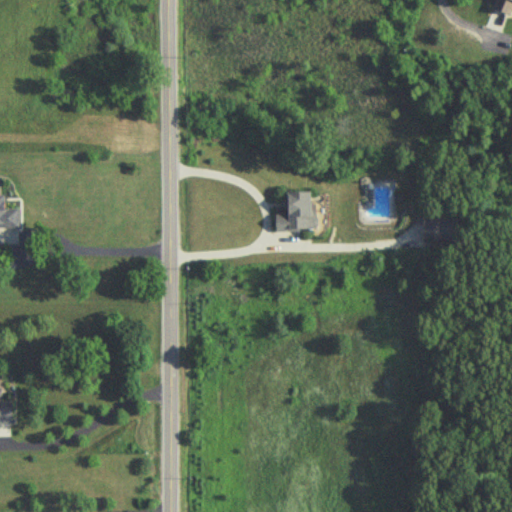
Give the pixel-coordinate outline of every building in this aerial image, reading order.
[(511,0),(493,0),(490,11),(509,18),(511,10),(511,0)] [(281,196),(282,217),(272,218),(273,234),(316,232),(314,203),(307,204),(307,195),(281,196)] [(0,229),(17,229),(17,212),(0,212),(0,229)] [(455,221),(419,221),(419,245),(455,245),(455,221)] [(0,420),(11,420),(11,401),(0,401),(0,420)]
